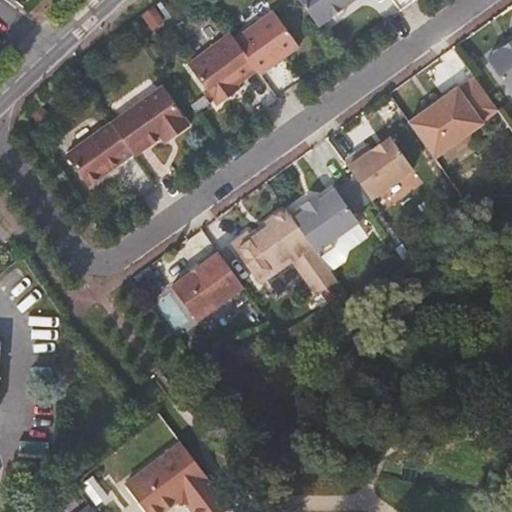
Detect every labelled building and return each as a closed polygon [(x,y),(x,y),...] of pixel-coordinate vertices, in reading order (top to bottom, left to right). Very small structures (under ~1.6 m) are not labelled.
[(300,0),(318,25),(352,0),(300,0)] [(273,11),(235,38),(256,68),(257,69),(261,74),(299,46),(273,11)] [(256,68),(232,34),(189,64),(218,105),(234,93),(231,88),(257,69),(256,68)] [(511,90),(511,34),(484,54),(510,92),(511,90)] [(427,108),(409,121),(434,157),(483,122),(481,120),(498,108),(475,76),(458,88),(457,86),(439,99),(442,103),(429,112),(427,108)] [(236,84),(231,88),(234,93),(240,89),(236,84)] [(190,125),(162,86),(112,123),(134,154),(135,156),(162,137),(170,131),(174,137),(190,125)] [(439,99),(427,108),(429,112),(442,103),(439,99)] [(134,154),(112,123),(68,155),(89,185),(134,154)] [(174,137),(170,131),(162,137),(166,143),(174,137)] [(345,161),(371,198),(413,168),(391,136),(373,149),(363,156),(359,151),(345,161)] [(373,149),(369,144),(359,151),(363,156),(373,149)] [(303,204),(290,213),(321,256),(335,246),(331,240),(359,221),(336,188),(320,200),(307,209),(303,204)] [(316,195),(303,204),(307,209),(320,200),(316,195)] [(323,290),(337,279),(321,256),(290,213),(286,207),(266,221),(268,225),(253,236),(251,233),(249,231),(232,243),(261,283),(293,260),(308,281),(313,277),(323,290)] [(251,233),(253,236),(268,225),(266,221),(251,233)] [(244,287),(219,253),(173,285),(198,320),(244,287)] [(313,277),(308,281),(318,294),(323,290),(313,277)] [(191,511),(223,511),(229,508),(179,442),(124,486),(144,511),(164,511),(175,505),(187,506),(191,511)] [(92,476),(79,485),(95,506),(107,497),(92,476)] [(94,511),(87,503),(74,511),(94,511)]
